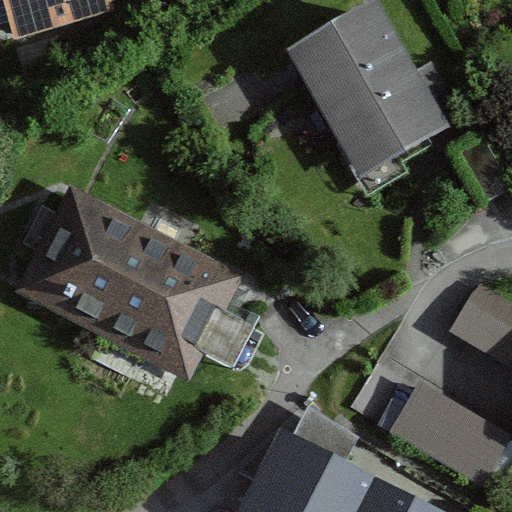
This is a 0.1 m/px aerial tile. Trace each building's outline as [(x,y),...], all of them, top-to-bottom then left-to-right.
[(10,0),(21,35),(103,10),(99,0),(10,0)] [(299,57),(366,170),(436,129),(426,111),(447,99),(429,69),(408,81),(370,16),(299,57)] [(511,189),(481,137),(451,155),(481,206),(511,189)] [(181,372),(227,283),(75,205),(32,289),(63,305),(59,313),(105,336),(114,317),(186,354),(178,371),(181,372)] [(511,306),(479,287),(456,331),(511,363),(511,306)] [(481,485),(507,440),(420,388),(393,433),(481,485)] [(300,455),(359,486),(370,492),(371,492),(391,456),(324,416),(300,455)] [(287,449),(254,511),(345,511),(359,486),(300,455),(287,449)] [(370,492),(359,486),(345,511),(409,511),(371,492),(370,492)]
